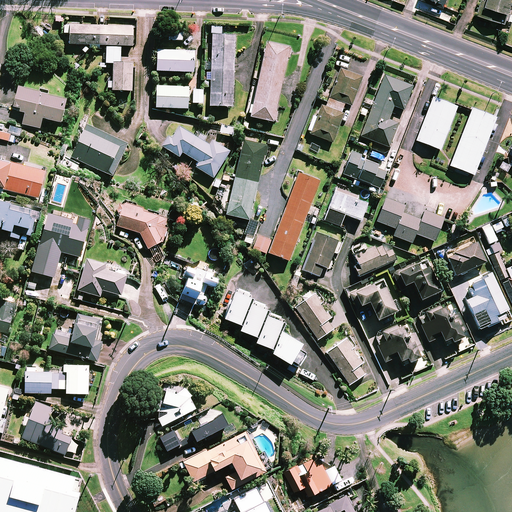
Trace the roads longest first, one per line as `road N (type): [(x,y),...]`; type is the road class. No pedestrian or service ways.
road 1 (residential): [(130,511),(110,458),(112,422),(131,373),(162,349),(215,359),(306,416),(346,426),(511,356)]
road 2 (tertiary): [(348,11),(110,0)]
road 3 (unknown): [(293,137),(144,106),(143,26)]
road 4 (secondary): [(511,75),(348,11)]
road 5 (unknown): [(348,11),(293,137)]
